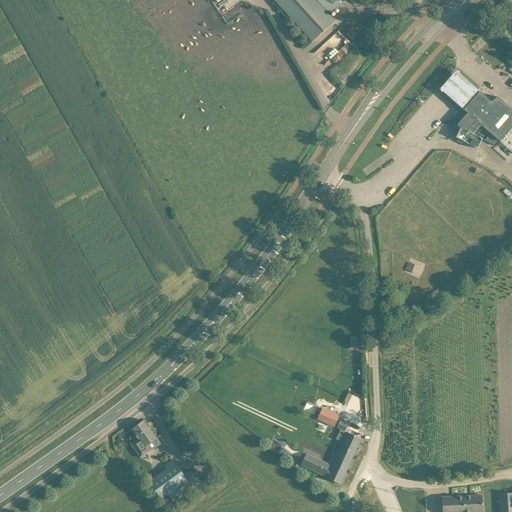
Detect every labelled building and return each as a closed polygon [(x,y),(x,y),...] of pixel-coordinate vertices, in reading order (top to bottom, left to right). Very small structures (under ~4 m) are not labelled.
[(334,20),(329,14),(316,0),(274,0),(312,41),(334,20)] [(316,0),(329,14),(343,0),(316,0)] [(463,110),(479,92),(469,83),(458,73),(442,91),(454,101),(463,110)] [(479,92),(463,110),(467,113),(459,123),(458,125),(458,127),(461,128),(456,138),(473,147),(476,149),(482,139),(479,137),(473,134),(481,124),(491,132),(484,140),(495,146),(499,141),(502,144),(511,152),(511,110),(497,97),(492,103),(479,92)] [(511,194),(506,189),(503,192),(509,197),(511,194)] [(425,264),(419,262),(418,265),(407,262),(405,271),(422,276),(425,264)] [(318,382),(327,386),(330,381),(321,377),(318,382)] [(306,399),(303,405),(308,408),(311,402),(306,399)] [(317,419),(334,427),(340,415),(322,407),(317,419)] [(130,444),(136,452),(140,457),(152,448),(148,443),(156,437),(144,421),(131,430),(138,439),(130,444)] [(337,428),(345,431),(348,424),(340,421),(337,428)] [(327,478),(340,484),(361,439),(348,432),(340,449),(337,456),(327,478)] [(283,448),(279,452),(286,459),(290,454),(283,448)] [(306,454),(305,457),(301,466),(325,476),(328,468),(330,464),(306,454)] [(167,492),(172,500),(197,482),(190,471),(183,476),(172,460),(164,466),(166,469),(148,482),(160,498),(167,492)] [(511,511),(511,493),(501,494),(501,511),(511,511)] [(442,497),(442,511),(482,511),(481,495),(442,497)]
